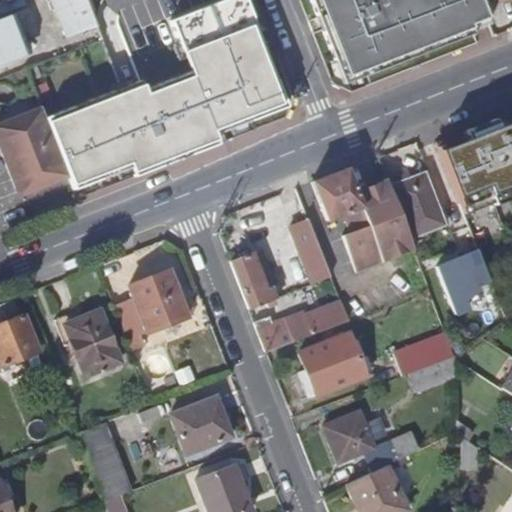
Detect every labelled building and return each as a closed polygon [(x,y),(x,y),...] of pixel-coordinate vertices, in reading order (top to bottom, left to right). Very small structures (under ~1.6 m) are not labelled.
[(81,0),(50,0),(65,36),(91,27),(81,0)] [(117,99),(147,170),(193,151),(195,155),(244,136),(241,128),(289,109),(248,0),(213,0),(192,8),(213,62),(117,99)] [(307,0),(331,60),(340,84),(359,77),(471,35),(469,31),(471,30),(478,27),(486,24),(484,19),(477,0),(307,0)] [(0,61),(23,52),(8,12),(0,15),(0,61)] [(42,114),(47,128),(64,172),(72,192),(125,170),(128,177),(147,170),(117,99),(113,86),(42,114)] [(511,115),(437,145),(461,206),(468,204),(469,208),(487,201),(485,196),(491,194),(492,196),(498,194),(500,199),(511,194),(511,115)] [(64,172),(47,128),(0,147),(0,156),(12,186),(22,190),(64,172)] [(346,172),(312,185),(327,222),(361,209),(363,216),(347,222),(349,227),(365,221),(368,229),(371,236),(366,238),(363,231),(342,239),(356,275),(414,252),(409,240),(389,188),(387,182),(355,195),(346,172)] [(389,188),(409,240),(446,226),(426,174),(389,188)] [(286,222),(306,217),(300,191),(259,200),(264,222),(285,217),(286,222)] [(332,283),(308,221),(290,229),(313,290),(332,283)] [(368,229),(363,231),(366,238),(371,236),(368,229)] [(489,283),(477,254),(436,270),(455,317),(467,312),(463,302),(468,300),(477,292),(476,289),(489,283)] [(229,267),(249,316),(280,303),(275,292),(271,293),(264,274),(258,277),(250,258),(229,267)] [(172,274),(131,289),(149,337),(190,322),(172,274)] [(113,310),(127,345),(140,341),(136,328),(137,323),(130,303),(113,310)] [(253,326),(265,356),(343,325),(348,323),(340,304),(306,318),(304,314),(273,327),(270,319),(253,326)] [(99,317),(64,330),(84,382),(118,369),(99,317)] [(0,329),(0,368),(1,370),(37,356),(23,321),(0,329)] [(315,398),(366,378),(350,336),(298,356),(315,398)] [(457,362),(449,341),(395,358),(402,381),(457,362)] [(511,373),(501,391),(511,398),(511,373)] [(187,458),(233,440),(217,399),(171,417),(187,458)] [(369,475),(385,468),(394,464),(387,445),(373,450),(358,410),(320,423),(335,464),(361,454),(369,475)] [(103,427),(76,438),(102,505),(114,500),(130,494),(103,427)] [(369,475),(348,485),(360,511),(405,511),(385,468),(369,475)] [(251,511),(235,469),(195,485),(205,511),(251,511)] [(102,505),(104,511),(118,511),(114,500),(102,505)]
